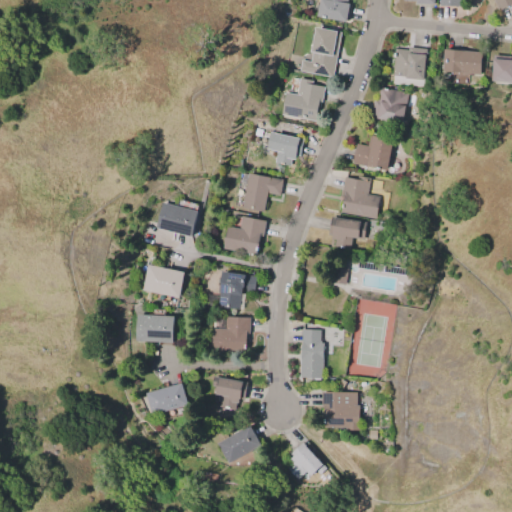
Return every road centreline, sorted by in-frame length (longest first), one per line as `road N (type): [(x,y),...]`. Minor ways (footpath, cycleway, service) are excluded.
road 1 (residential): [(372,19),(281,270),(279,405)]
road 2 (residential): [(372,19),(511,29)]
